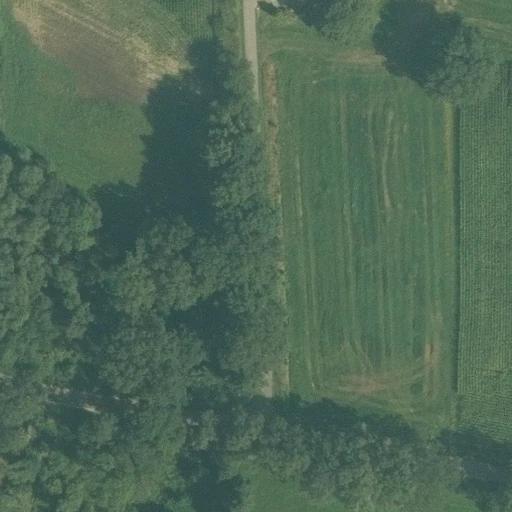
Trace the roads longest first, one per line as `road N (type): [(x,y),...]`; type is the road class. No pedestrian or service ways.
road 1 (unclassified): [(264,433),(243,0)]
road 2 (unclassified): [(264,433),(0,383)]
road 3 (unclassified): [(511,476),(264,433)]
